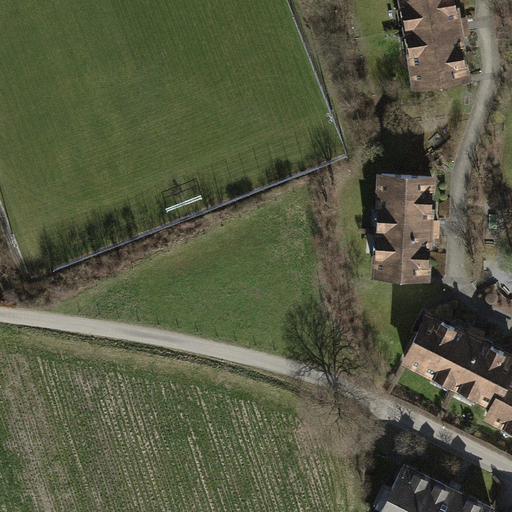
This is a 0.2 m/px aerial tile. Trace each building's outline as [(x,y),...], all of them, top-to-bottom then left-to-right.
[(457,19),(454,0),(403,0),(404,7),(410,6),(412,22),(407,23),(409,35),(414,34),(416,49),(411,50),(417,85),(466,77),(459,34),(468,32),(465,17),(457,19)] [(432,176),(382,174),(380,208),(385,209),(384,224),(379,224),(378,236),(384,236),(383,252),(377,252),(376,273),(426,276),(429,235),(437,235),(438,220),(429,220),(432,176)] [(494,403),(511,370),(511,367),(511,355),(480,340),(484,332),(470,325),(467,333),(427,314),(405,358),(437,374),(439,370),(453,377),(451,381),(461,387),(463,382),(478,389),(475,394),(494,403)] [(511,370),(494,403),(488,415),(507,424),(509,419),(511,420),(511,370)] [(413,454),(397,446),(391,458),(404,464),(407,465),(413,454)] [(489,511),(492,507),(459,491),(456,497),(445,492),(448,486),(407,465),(404,464),(380,511),(489,511)]
